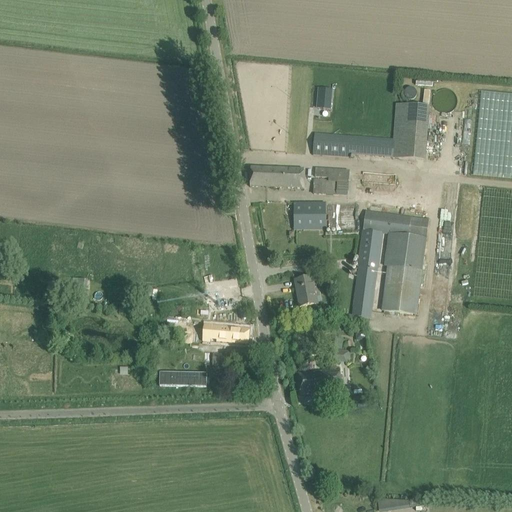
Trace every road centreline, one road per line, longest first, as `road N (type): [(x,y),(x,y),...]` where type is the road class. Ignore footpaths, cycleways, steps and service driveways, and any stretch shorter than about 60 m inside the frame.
road 1 (unclassified): [(279,403),(205,0)]
road 2 (unclassified): [(279,403),(0,414)]
